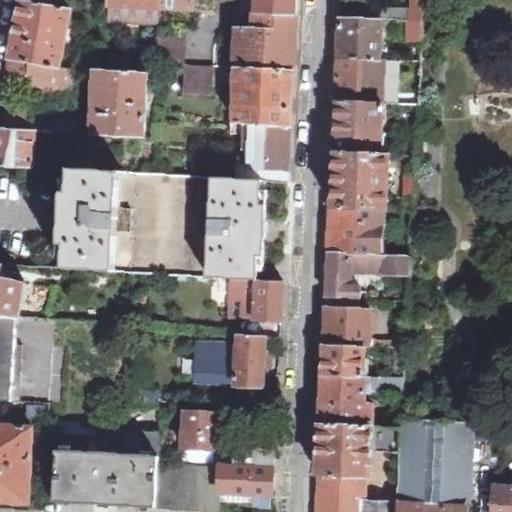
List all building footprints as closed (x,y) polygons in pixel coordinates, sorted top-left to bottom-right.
[(71,8),(47,4),(26,0),(21,0),(11,58),(60,67),(71,8)] [(161,0),(161,7),(186,8),(186,0),(161,0)] [(257,0),(257,13),(297,15),(297,0),(257,0)] [(342,0),(342,17),(377,20),(378,7),(378,0),(342,0)] [(411,0),(411,9),(410,21),(423,22),(423,0),(411,0)] [(410,21),(411,9),(378,7),(377,20),(381,20),(408,21),(410,21)] [(247,68),(294,70),(297,15),(257,13),(256,28),(245,28),(239,30),(238,41),(248,42),(247,68)] [(381,28),(381,20),(377,20),(342,17),(340,58),(379,61),(381,33),(385,33),(385,28),(381,28)] [(422,42),(423,22),(410,21),(408,21),(407,41),(422,42)] [(53,89),(72,93),(77,68),(60,67),(11,58),(7,81),(22,83),(21,87),(26,88),(26,91),(52,96),(53,89)] [(385,61),(379,61),(340,58),(338,99),(383,102),(389,102),(390,95),(384,95),(385,61)] [(215,94),(215,65),(185,65),(185,94),(215,94)] [(235,124),(291,127),(294,70),(247,68),(237,67),(235,124)] [(93,134),(144,137),(147,71),(95,69),(93,134)] [(381,153),(383,102),(338,99),(336,151),(381,153)] [(35,130),(73,133),(74,113),(9,109),(8,129),(35,130)] [(236,180),(261,181),(289,183),(291,127),(235,124),(231,123),(231,133),(246,134),(245,149),(249,149),(248,169),(237,168),(236,180)] [(34,157),(35,130),(8,129),(0,128),(0,164),(46,168),(47,158),(34,157)] [(389,154),(381,153),(336,151),(333,206),(384,209),(387,209),(389,154)] [(65,268),(114,271),(117,231),(131,232),(132,208),(118,207),(120,174),(123,175),(123,172),(70,169),(69,193),(64,193),(62,243),(66,243),(65,268)] [(231,279),(256,281),(261,181),(236,180),(212,178),(207,277),(231,279)] [(383,255),(384,209),(333,206),(330,252),(383,255)] [(411,256),(383,255),(330,252),(328,296),(366,298),(366,291),(360,291),(361,286),(356,286),(356,277),(350,277),(350,272),(410,274),(411,256)] [(0,314),(18,316),(44,317),(50,286),(25,283),(25,282),(2,278),(3,264),(0,264),(0,314)] [(255,319),(281,320),(283,282),(256,281),(231,279),(230,298),(256,299),(255,319)] [(365,346),(371,346),(372,310),(327,308),(326,344),(365,346)] [(0,398),(19,400),(23,343),(16,343),(18,316),(0,314),(0,398)] [(214,383),(262,385),(264,335),(238,333),(238,353),(215,352),(214,383)] [(364,371),(365,346),(326,344),(324,375),(367,376),(374,376),(374,372),(364,371)] [(366,405),(367,376),(324,375),(322,422),(373,426),(374,406),(366,405)] [(126,406),(152,408),(153,394),(127,392),(126,406)] [(182,464),(212,466),(215,412),(185,410),(182,464)] [(402,427),(398,499),(469,503),(472,423),(402,417),(402,427)] [(402,427),(373,426),(322,422),(317,511),(397,511),(398,499),(402,427)] [(0,501),(30,503),(34,427),(0,425),(0,501)] [(156,507),(158,463),(159,430),(108,427),(107,452),(100,452),(100,444),(88,443),(88,451),(57,450),(54,501),(156,507)] [(245,468),(274,470),(275,449),(252,448),(252,452),(245,452),(245,468)] [(220,491),(221,467),(212,466),(182,464),(158,463),(156,507),(220,511),(220,491)] [(256,505),(272,506),(274,470),(245,468),(221,467),(220,491),(256,493),(256,505)] [(494,511),(511,511),(511,476),(505,476),(504,485),(495,485),(494,511)] [(468,511),(469,503),(398,499),(397,511),(468,511)]
